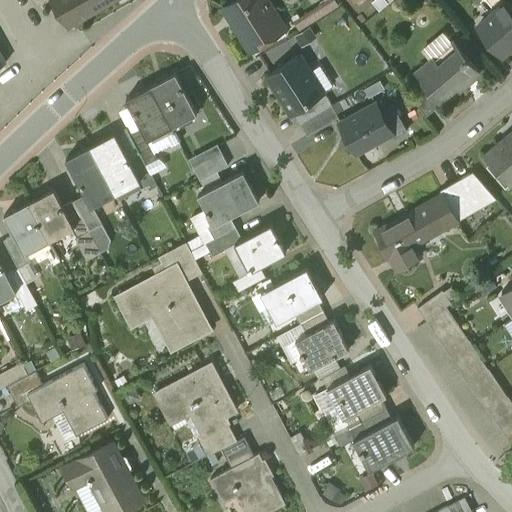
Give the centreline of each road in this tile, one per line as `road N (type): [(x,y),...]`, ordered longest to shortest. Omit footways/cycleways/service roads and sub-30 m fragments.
road 1 (residential): [(471,459),(321,222)]
road 2 (residential): [(321,222),(182,0)]
road 3 (residential): [(172,0),(0,164)]
road 4 (residential): [(321,222),(446,151),(511,98)]
